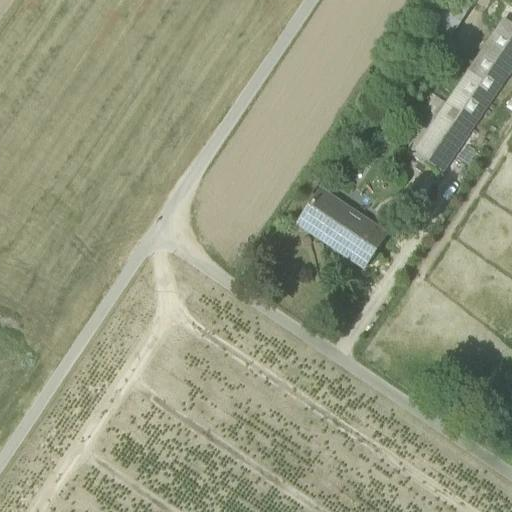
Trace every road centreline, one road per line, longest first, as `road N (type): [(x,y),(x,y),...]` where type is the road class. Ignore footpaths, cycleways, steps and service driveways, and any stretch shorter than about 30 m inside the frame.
road 1 (track): [(309,0),(0,460)]
road 2 (unclassified): [(511,474),(152,232)]
road 3 (track): [(340,358),(431,220),(421,180)]
